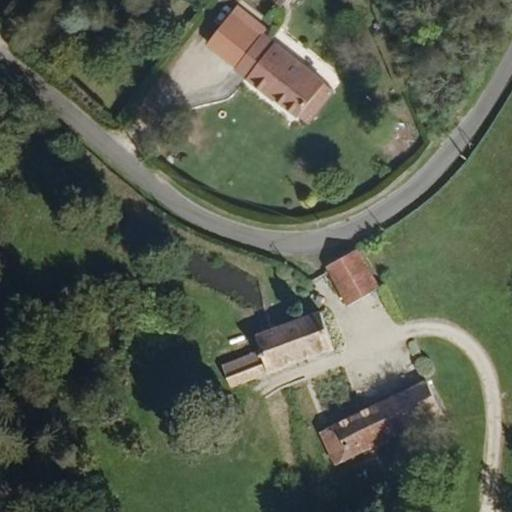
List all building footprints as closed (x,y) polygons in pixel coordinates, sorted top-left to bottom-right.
[(301,4),(289,16),(297,24),(308,13),(301,4)] [(251,25),(222,61),(249,82),(277,46),(251,25)] [(300,119),(327,86),(277,46),(249,82),(278,106),(280,103),(300,119)] [(347,311),(380,294),(359,254),(326,271),(347,311)] [(246,386),(329,360),(317,323),(256,342),(260,356),(223,367),(230,391),(246,386)] [(338,472),(443,417),(424,381),(319,436),(338,472)]
